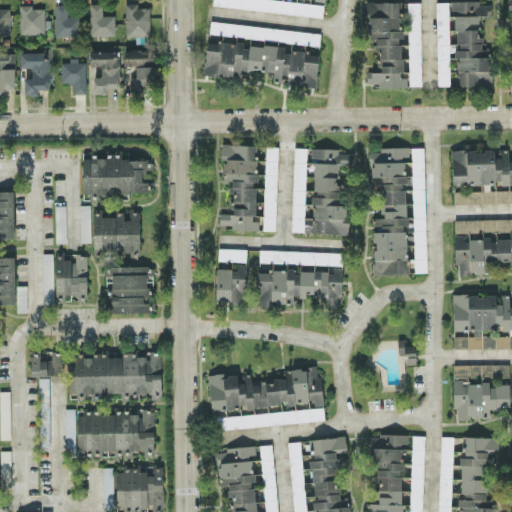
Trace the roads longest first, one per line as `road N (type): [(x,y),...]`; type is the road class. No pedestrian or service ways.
road 1 (residential): [(0,122),(511,112)]
road 2 (residential): [(178,0),(188,511)]
